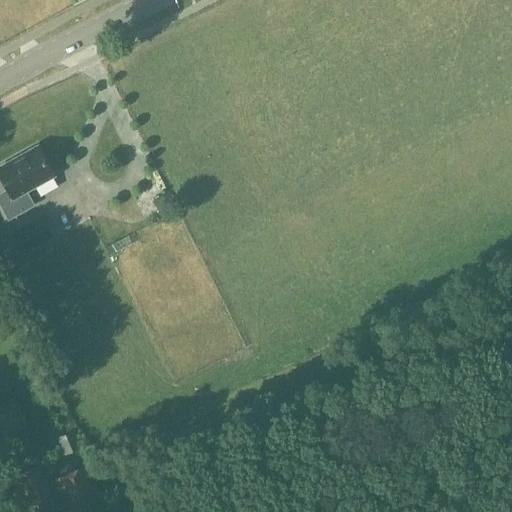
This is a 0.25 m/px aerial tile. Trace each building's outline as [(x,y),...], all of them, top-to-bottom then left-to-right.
[(0,202),(10,220),(35,206),(27,193),(55,177),(39,148),(0,169),(0,174),(9,191),(0,196),(0,202)] [(164,197),(154,202),(160,213),(170,208),(164,197)] [(43,218),(3,241),(14,261),(54,238),(43,218)] [(126,242),(111,249),(116,260),(131,253),(126,242)] [(511,284),(481,302),(489,318),(511,304),(511,284)] [(22,407),(0,416),(0,445),(32,433),(22,407)] [(59,438),(66,456),(82,450),(75,432),(59,438)] [(44,471),(22,480),(34,511),(35,511),(58,503),(58,502),(64,500),(68,511),(64,511),(97,511),(82,474),(57,484),(51,487),(44,471)]
